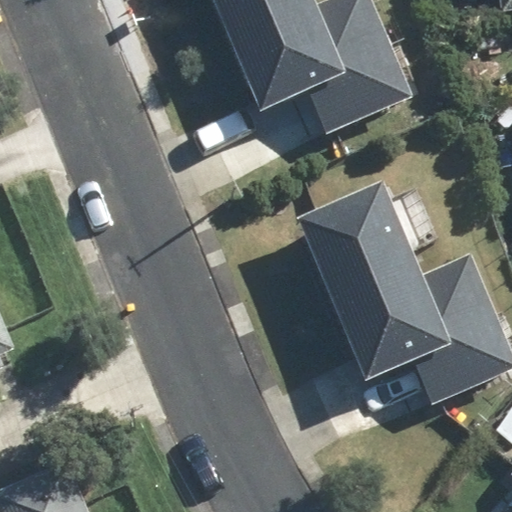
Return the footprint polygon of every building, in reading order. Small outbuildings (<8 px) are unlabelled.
[(370,0),(324,0),(314,4),(312,0),(213,0),(260,114),(306,96),(321,132),(409,96),(370,0)] [(511,0),(500,0),(503,18),(511,16),(511,0)] [(511,370),(469,265),(419,285),(384,197),(300,231),(365,395),(412,376),(426,412),(511,377),(511,370)] [(0,372),(21,364),(0,314),(0,372)] [(0,511),(87,511),(69,469),(0,498),(0,511)]
